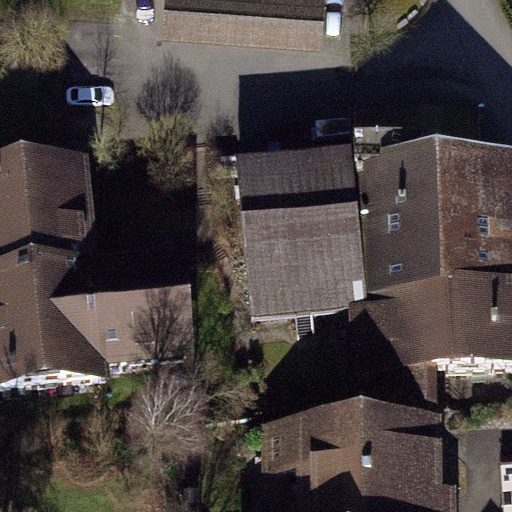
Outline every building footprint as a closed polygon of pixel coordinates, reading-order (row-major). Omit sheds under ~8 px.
[(171,0),(170,24),(330,40),(333,0),(171,0)] [(247,168),(264,326),(359,313),(366,407),(434,405),(434,374),(511,371),(511,300),(500,300),(495,160),(476,161),(473,116),(362,116),(365,151),(247,168)] [(78,178),(0,187),(0,397),(105,386),(104,375),(185,366),(173,262),(89,272),(78,178)] [(302,475),(303,506),(431,504),(430,427),(266,429),(267,475),(302,475)] [(302,511),(439,511),(440,503),(431,504),(303,506),(302,511)]
